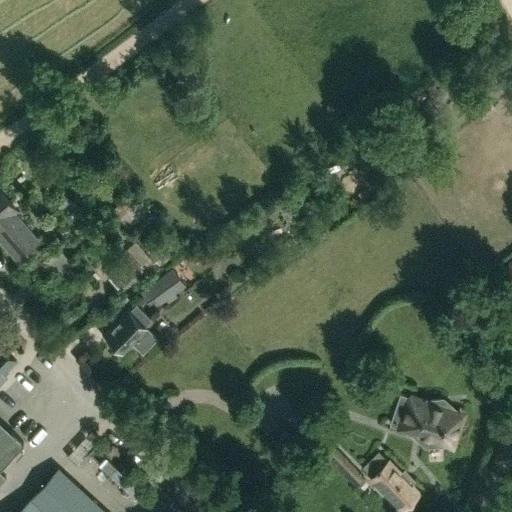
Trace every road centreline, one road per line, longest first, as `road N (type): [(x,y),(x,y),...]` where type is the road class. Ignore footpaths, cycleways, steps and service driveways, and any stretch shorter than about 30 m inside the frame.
road 1 (track): [(488,511),(511,439),(509,0)]
road 2 (unclassified): [(227,511),(0,294)]
road 3 (track): [(193,0),(0,145)]
road 4 (unknown): [(88,379),(0,486)]
